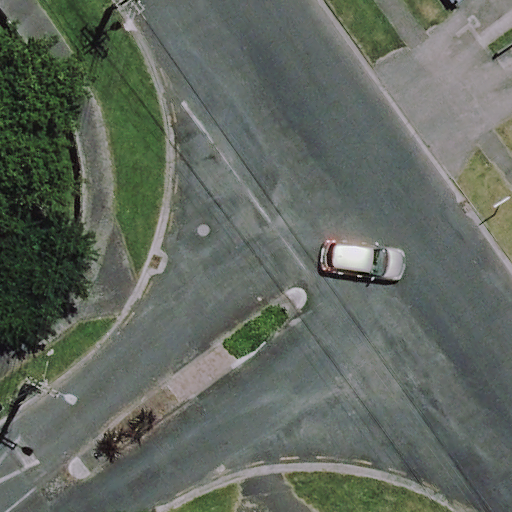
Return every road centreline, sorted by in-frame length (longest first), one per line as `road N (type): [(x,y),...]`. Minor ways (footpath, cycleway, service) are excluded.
road 1 (residential): [(381,243),(5,511)]
road 2 (residential): [(381,243),(209,0)]
road 3 (residential): [(511,422),(381,243)]
